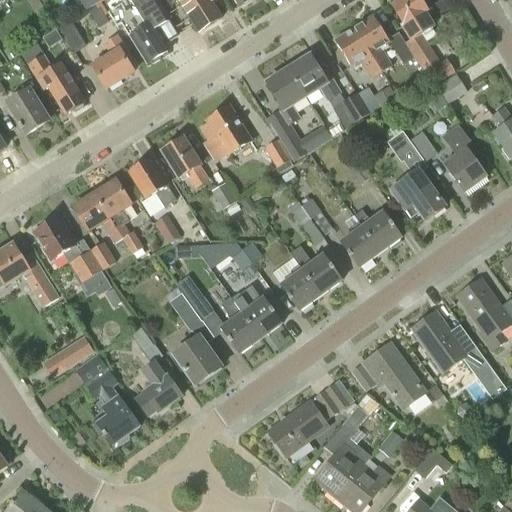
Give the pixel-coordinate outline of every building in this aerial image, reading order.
[(83,0),(90,10),(105,0),(83,0)] [(128,0),(134,10),(127,15),(123,8),(109,16),(117,29),(122,26),(147,67),(170,53),(153,26),(156,24),(152,17),(162,10),(156,0),(128,0)] [(177,0),(180,5),(199,35),(222,20),(212,4),(218,0),(177,0)] [(234,0),(240,9),(254,0),(234,0)] [(404,0),(392,8),(403,26),(400,27),(410,43),(405,45),(412,56),(428,47),(421,36),(435,28),(426,15),(428,13),(419,0),(404,0)] [(90,16),(99,30),(109,25),(100,10),(90,16)] [(365,25),(354,32),(382,76),(392,69),(381,51),(390,46),(374,20),(371,22),(370,20),(364,24),(365,25)] [(61,34),(74,55),(86,48),(72,27),(61,34)] [(382,76),(354,32),(344,38),(343,37),(337,40),(338,42),(335,44),(351,70),(361,64),(372,82),(382,76)] [(93,69),(107,92),(133,75),(120,55),(126,51),(118,38),(104,46),(111,58),(93,69)] [(52,70),(37,46),(20,56),(42,92),(48,89),(65,118),(72,114),(75,116),(84,110),(84,107),(86,105),(62,65),(52,70)] [(287,71),(306,100),(320,91),(346,131),(370,116),(357,97),(345,104),(340,96),(341,96),(333,83),(328,86),(311,59),(300,65),(299,63),(287,71)] [(440,66),(424,76),(433,89),(455,75),(447,62),(440,66)] [(291,109),(306,100),(287,71),(277,77),(278,80),(268,86),(285,113),(279,116),(288,129),(299,122),(291,109)] [(436,90),(447,107),(467,95),(456,77),(436,90)] [(368,90),(357,97),(370,116),(395,100),(389,89),(373,99),(368,90)] [(31,92),(7,106),(26,138),(50,124),(31,92)] [(209,128),(202,132),(208,143),(202,146),(215,166),(227,158),(228,159),(252,144),(231,109),(206,124),(209,128)] [(500,134),(495,137),(511,161),(511,120),(505,110),(490,120),(500,134)] [(326,126),(304,140),(313,154),(335,141),(326,126)] [(487,180),(465,149),(471,144),(459,128),(443,139),(448,147),(456,158),(444,167),(465,196),(487,180)] [(295,134),(281,143),(294,165),(309,156),(295,134)] [(391,141),(389,143),(404,164),(417,155),(401,134),(391,141)] [(411,143),(426,164),(437,156),(422,135),(411,143)] [(184,142),(163,155),(180,182),(188,177),(196,190),(208,183),(200,170),(201,169),(184,142)] [(279,143),(264,151),(275,170),(289,162),(290,161),(279,143)] [(338,158),(374,208),(385,199),(350,149),(338,158)] [(157,197),(165,211),(177,203),(152,162),(142,169),(138,168),(133,171),(132,175),(130,176),(147,203),(157,197)] [(293,168),(289,162),(275,170),(271,172),(275,179),(293,168)] [(302,208),(301,209),(323,239),(333,232),(312,201),(310,202),(302,189),(301,190),(294,180),(296,178),(292,172),(281,179),(285,185),(286,184),(294,195),(293,195),(302,208)] [(414,207),(425,224),(445,210),(419,173),(391,193),(405,213),(414,207)] [(117,184),(96,197),(133,257),(143,250),(134,234),(130,237),(124,227),(130,224),(123,212),(132,207),(117,184)] [(236,204),(226,186),(212,194),(222,212),(236,204)] [(133,257),(96,197),(74,211),(88,234),(102,225),(115,246),(122,241),(132,257),(133,257)] [(240,205),(248,217),(256,212),(248,200),(240,205)] [(323,239),(301,209),(291,215),(313,246),(323,239)] [(362,212),(354,218),(381,256),(401,242),(383,216),(371,224),(368,220),(362,212)] [(156,225),(168,246),(180,239),(168,218),(156,225)] [(381,256),(354,218),(353,219),(359,227),(351,232),(355,236),(342,245),(360,271),(381,256)] [(46,228),(35,235),(46,254),(46,256),(49,261),(51,261),(53,264),(65,257),(71,267),(76,275),(83,286),(102,274),(103,273),(91,252),(90,253),(82,258),(75,247),(58,220),(55,222),(53,221),(47,225),(46,228)] [(103,244),(91,252),(103,273),(116,265),(103,244)] [(252,245),(242,253),(251,266),(262,258),(252,245)] [(232,260),(242,253),(237,246),(194,248),(211,272),(230,258),(232,261),(232,260)] [(14,248),(0,256),(0,292),(23,278),(32,293),(42,310),(59,300),(31,255),(22,261),(14,248)] [(299,250),(291,256),(322,299),(342,285),(323,259),(312,267),(299,250)] [(251,266),(242,253),(232,260),(242,273),(251,266)] [(322,299),(291,256),(290,256),(299,269),(291,275),(295,280),(282,289),(300,314),(322,299)] [(511,260),(503,267),(511,279),(511,260)] [(112,290),(105,279),(98,284),(104,294),(112,290)] [(458,299),(482,333),(478,336),(491,355),(508,344),(501,335),(511,326),(481,283),(458,299)] [(182,295),(203,324),(214,316),(192,287),(182,295)] [(238,295),(232,300),(262,342),(282,328),(263,302),(262,303),(251,288),(239,297),(238,295)] [(181,296),(169,305),(191,333),(202,325),(181,296)] [(118,299),(110,305),(113,310),(122,305),(118,299)] [(262,342),(232,300),(231,301),(235,306),(227,311),(235,323),(222,332),(240,357),(262,342)] [(412,331),(444,376),(467,359),(435,315),(412,331)] [(142,329),(130,337),(144,356),(155,348),(142,329)] [(43,365),(53,381),(95,355),(84,339),(43,365)] [(197,341),(173,358),(196,389),(222,370),(206,347),(200,339),(197,341)] [(394,399),(398,396),(408,409),(426,396),(390,347),(363,367),(379,389),(384,385),(394,399)] [(129,442),(130,440),(129,438),(141,429),(113,390),(118,386),(98,357),(75,373),(96,402),(99,400),(104,407),(101,409),(108,420),(98,427),(114,448),(119,445),(120,447),(122,447),(129,442)] [(153,391),(137,402),(149,419),(157,413),(159,416),(183,399),(169,380),(166,382),(154,366),(153,364),(151,366),(140,373),(153,391)] [(326,393),(268,435),(286,460),(329,429),(325,424),(340,413),(326,393)] [(358,409),(342,428),(353,437),(369,418),(358,409)] [(402,442),(392,434),(377,451),(388,460),(402,442)] [(330,491),(338,498),(368,460),(348,443),(315,483),(328,494),(330,491)] [(432,451),(414,472),(425,481),(437,468),(446,476),(453,469),(432,451)] [(368,460),(338,498),(347,505),(345,508),(350,511),(362,511),(390,479),(378,469),(374,475),(364,467),(369,461),(368,460)] [(10,511),(41,511),(46,507),(27,492),(10,511)]
